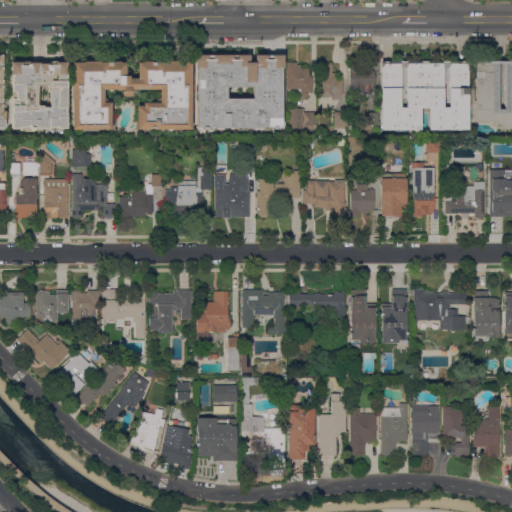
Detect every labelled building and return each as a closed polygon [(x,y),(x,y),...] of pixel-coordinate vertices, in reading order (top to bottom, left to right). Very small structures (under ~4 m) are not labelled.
[(209,129),(209,127),(197,127),(198,57),(205,57),(205,56),(209,55),(211,55),(215,56),(215,57),(231,57),(231,56),(233,55),(236,55),(239,56),(248,56),(248,64),(252,64),(251,63),(253,62),(254,61),(256,61),(256,57),(265,57),(266,55),(268,55),(271,55),(273,55),(274,56),(274,57),(282,57),(282,127),(277,127),(277,129),(273,129),(273,128),(229,128),(229,125),(227,125),(227,117),(224,117),(224,128),(216,128),(216,129),(209,129)] [(41,63),(41,64),(43,62),(45,62),(48,64),(49,64),(49,63),(50,62),(51,62),(53,61),(55,61),(58,62),(68,62),(68,76),(67,76),(67,128),(59,128),(59,131),(50,131),(50,128),(39,128),(35,128),(35,130),(21,130),(21,128),(12,128),(12,62),(22,62),(26,61),(27,61),(32,63),(33,63),(33,62),(34,61),(37,61),(38,62),(37,63),(40,63),(41,63)] [(85,62),(85,61),(100,61),(100,63),(112,63),(112,61),(121,61),(121,63),(126,63),(126,76),(130,76),(130,79),(138,79),(138,63),(144,63),(144,61),(152,61),(152,63),(164,63),(164,61),(180,61),(180,62),(191,62),(191,130),(137,130),(137,106),(144,106),(144,103),(160,103),(160,89),(131,89),(131,97),(123,97),(123,89),(104,89),(104,102),(111,102),(111,129),(98,129),(98,131),(82,131),(82,130),(73,130),(73,62),(85,62)] [(429,130),(429,108),(420,108),(420,130),(381,130),(381,88),(381,70),(382,70),(382,67),(381,67),(381,62),(468,61),(468,67),(467,67),(467,70),(468,70),(468,130),(429,130)] [(287,62),(296,63),(296,65),(301,65),(301,69),(309,69),(309,77),(312,77),(312,93),(309,93),(309,97),(305,97),(305,99),(303,99),(303,97),(300,97),(300,89),(287,89),(287,62)] [(511,129),(502,129),(502,124),(492,124),(492,122),(473,122),(473,101),(475,101),(475,63),(490,63),(490,62),(510,62),(510,63),(511,63),(511,129)] [(332,63),(332,73),(335,73),(335,76),(343,76),(343,100),(333,100),(333,97),(319,98),(319,75),(321,75),(321,72),(319,72),(319,64),(332,63)] [(361,63),(361,70),(374,70),(374,85),(363,84),(363,90),(349,89),(350,63),(361,63)] [(304,108),(304,112),(315,112),(315,126),(304,126),(304,129),(288,129),(288,108),(304,108)] [(347,112),(347,126),(345,126),(345,128),(335,128),(335,126),(334,126),(334,112),(347,112)] [(377,126),(366,126),(366,113),(376,112),(377,126)] [(302,140),(306,140),(306,144),(309,144),(309,151),(311,151),(311,155),(309,155),(309,156),(302,157),(302,140)] [(265,141),(265,151),(257,151),(257,141),(265,141)] [(253,167),(253,168),(245,168),(244,167),(241,167),(241,151),(244,151),(244,147),(251,147),(251,149),(255,149),(255,167),(253,167)] [(86,166),(73,166),(72,151),(86,150),(86,166)] [(50,163),(50,174),(51,174),(51,175),(40,175),(40,151),(43,151),(56,163),(50,163)] [(9,176),(9,163),(10,163),(10,160),(15,160),(15,163),(20,163),(20,176),(9,176)] [(38,162),(38,175),(23,175),(23,162),(38,162)] [(378,173),(367,172),(367,162),(378,162),(378,173)] [(412,190),(412,168),(410,168),(410,163),(422,162),(423,168),(433,168),(434,187),(434,211),(422,211),(422,215),(413,215),(413,209),(411,209),(411,206),(413,205),(413,189),(412,190)] [(163,187),(178,187),(178,180),(196,180),(196,187),(198,187),(198,167),(211,167),(211,190),(202,190),(202,215),(172,215),(172,208),(165,208),(165,199),(162,199),(163,187)] [(284,184),(284,173),(293,173),(293,171),(299,171),(299,173),(300,173),(300,198),(289,197),(289,201),(275,201),(275,199),(274,199),(274,217),(257,217),(256,191),(260,191),(260,179),(273,179),(274,187),(276,187),(276,184),(284,184)] [(249,217),(230,217),(230,218),(221,218),(221,217),(214,217),(214,193),(214,174),(225,174),(225,184),(228,184),(228,174),(245,173),(245,184),(245,191),(249,191),(249,217)] [(406,202),(407,202),(407,211),(401,211),(401,218),(393,218),(393,216),(392,218),(389,218),(387,218),(384,217),(384,216),(381,216),(381,179),(381,175),(384,174),(386,174),(388,174),(390,174),(393,176),(393,174),(406,174),(406,202)] [(153,199),(153,213),(145,213),(145,217),(119,217),(119,197),(131,197),(131,191),(145,191),(145,184),(151,184),(151,175),(162,175),(163,187),(162,199),(153,199)] [(490,178),(503,178),(503,175),(511,175),(511,211),(503,211),(503,213),(492,213),(492,212),(490,212),(490,201),(491,201),(491,190),(490,190),(490,178)] [(37,178),(37,215),(28,215),(28,218),(15,218),(15,204),(14,204),(14,199),(15,199),(15,194),(21,194),(20,182),(24,178),(37,178)] [(69,180),(68,218),(44,218),(45,179),(69,180)] [(116,218),(104,218),(104,212),(80,212),(80,191),(82,191),(82,179),(95,179),(95,184),(101,184),(101,182),(108,182),(108,196),(113,196),(113,201),(106,201),(106,204),(116,204),(116,218)] [(327,180),(327,188),(332,188),(332,184),(344,184),(344,203),(345,203),(345,218),(333,218),(333,212),(333,208),(315,207),(315,204),(303,204),(303,180),(327,180)] [(458,214),(445,214),(445,201),(456,201),(456,186),(474,186),(474,182),(485,182),(485,217),(474,217),(474,213),(458,213),(458,214)] [(350,191),(356,191),(356,184),(366,184),(366,190),(373,190),(373,211),(368,211),(368,214),(360,214),(360,218),(350,218),(350,191)] [(99,291),(99,304),(96,304),(96,310),(94,310),(95,321),(80,321),(80,324),(72,324),(72,291),(73,291),(74,290),(78,290),(79,291),(80,291),(80,293),(87,293),(87,291),(99,291)] [(103,290),(119,290),(119,296),(123,296),(123,292),(132,292),(132,291),(146,291),(146,300),(145,300),(145,338),(143,338),(143,339),(137,339),(137,338),(134,338),(134,327),(116,327),(116,320),(103,320),(103,290)] [(180,320),(180,310),(177,310),(177,311),(172,311),(172,333),(157,333),(157,331),(149,331),(149,319),(150,319),(150,292),(159,292),(159,293),(173,293),(173,290),(191,290),(191,320),(180,320)] [(242,290),(263,290),(263,296),(268,296),(268,292),(284,292),(284,334),(268,334),(268,326),(274,326),(274,315),(267,315),(267,325),(257,325),(257,315),(253,315),(253,327),(242,327),(242,290)] [(300,290),(300,294),(316,294),(316,293),(320,293),(320,294),(335,294),(335,291),(344,291),(344,306),(345,306),(345,319),(334,319),(334,309),(317,309),(317,311),(310,311),(310,305),(300,305),(300,306),(289,307),(289,290),(300,290)] [(228,318),(230,318),(230,329),(226,329),(226,332),(209,332),(209,344),(196,344),(196,314),(203,314),(203,302),(213,302),(214,291),(228,291),(228,318)] [(413,293),(427,293),(427,291),(432,291),(433,293),(442,293),(444,291),(447,291),(449,293),(467,293),(467,304),(450,305),(450,309),(458,309),(458,316),(465,316),(465,329),(457,329),(455,331),(451,331),(450,329),(440,329),(440,320),(413,320),(413,293)] [(484,337),(484,335),(472,336),(472,297),(473,291),(487,291),(487,297),(491,297),(491,298),(498,298),(498,311),(498,337),(484,337)] [(24,292),(24,303),(30,303),(30,318),(19,318),(19,324),(5,324),(5,318),(0,318),(0,296),(7,296),(7,292),(24,292)] [(36,294),(50,294),(50,296),(56,296),(56,293),(68,293),(68,306),(62,306),(62,308),(63,310),(63,312),(62,313),(61,313),(58,313),(58,322),(51,322),(51,325),(44,323),(44,320),(44,318),(36,318),(36,294)] [(375,343),(358,343),(358,340),(350,340),(350,297),(354,297),(354,296),(364,296),(364,309),(365,309),(365,307),(375,307),(375,343)] [(406,340),(398,340),(398,343),(380,343),(380,313),(381,313),(381,307),(390,307),(390,308),(391,296),(402,296),(402,297),(406,297),(406,340)] [(511,334),(503,334),(503,306),(503,304),(504,304),(504,297),(511,297),(511,334)] [(27,329),(39,341),(46,334),(58,346),(61,342),(70,352),(52,371),(42,362),(40,364),(16,340),(27,329)] [(228,371),(228,370),(226,370),(225,349),(227,349),(227,338),(234,338),(234,332),(239,332),(239,370),(228,371)] [(241,349),(250,349),(251,368),(252,368),(253,377),(241,377),(241,349)] [(206,350),(206,355),(199,355),(199,360),(194,360),(194,350),(206,350)] [(58,381),(61,378),(57,372),(77,352),(88,363),(90,362),(98,369),(83,384),(73,395),(59,382),(58,381)] [(145,365),(135,362),(145,355),(145,365)] [(92,381),(113,359),(126,371),(122,375),(124,377),(120,382),(118,380),(115,382),(117,384),(107,394),(106,394),(103,397),(100,394),(87,406),(76,396),(91,380),(92,381)] [(147,368),(148,367),(155,369),(155,371),(153,377),(145,374),(147,368)] [(121,388),(134,372),(149,383),(144,389),(147,391),(135,406),(130,407),(127,405),(122,411),(123,412),(120,416),(119,415),(113,422),(108,418),(106,422),(100,417),(122,389),(121,388)] [(244,405),(244,395),(243,395),(242,378),(255,378),(255,383),(249,383),(249,405),(252,405),(252,417),(264,417),(264,428),(282,428),(282,431),(285,431),(284,466),(268,466),(268,455),(241,454),(242,405),(244,405)] [(189,400),(177,400),(177,382),(189,382),(189,400)] [(211,402),(235,402),(235,385),(211,385),(211,402)] [(319,415),(331,415),(331,394),(339,394),(339,401),(346,401),(346,432),(339,432),(336,435),(336,456),(319,456),(319,415)] [(399,407),(399,403),(407,403),(407,441),(400,441),(400,443),(396,443),(396,455),(381,455),(381,407),(399,407)] [(314,444),(309,444),(309,451),(304,451),(304,459),(290,459),(290,452),(289,452),(289,405),(300,405),(300,409),(314,409),(314,444)] [(438,406),(438,434),(427,434),(427,455),(411,455),(411,406),(438,406)] [(454,407),(454,410),(462,410),(462,424),(460,424),(460,426),(462,426),(462,425),(469,425),(469,457),(455,457),(455,443),(461,443),(461,437),(443,437),(443,407),(454,407)] [(499,457),(487,456),(487,447),(473,447),(473,443),(472,443),(472,441),(473,441),(474,420),(488,420),(489,407),(500,407),(499,457)] [(161,419),(165,420),(164,427),(159,426),(153,452),(141,450),(141,448),(138,447),(138,446),(130,444),(141,411),(155,415),(156,408),(163,410),(161,419)] [(350,408),(360,408),(370,408),(370,414),(376,414),(376,441),(370,441),(370,443),(365,443),(365,455),(350,455),(350,408)] [(200,454),(200,452),(197,452),(196,418),(215,418),(216,424),(222,424),(229,424),(230,426),(235,426),(236,450),(228,450),(228,455),(230,455),(230,461),(213,461),(213,457),(210,457),(210,454),(200,454)] [(511,429),(502,429),(502,455),(511,454),(511,429)] [(167,430),(192,437),(190,447),(192,447),(189,456),(192,457),(189,469),(180,467),(180,465),(174,463),(173,464),(166,462),(167,461),(160,459),(167,430)]
